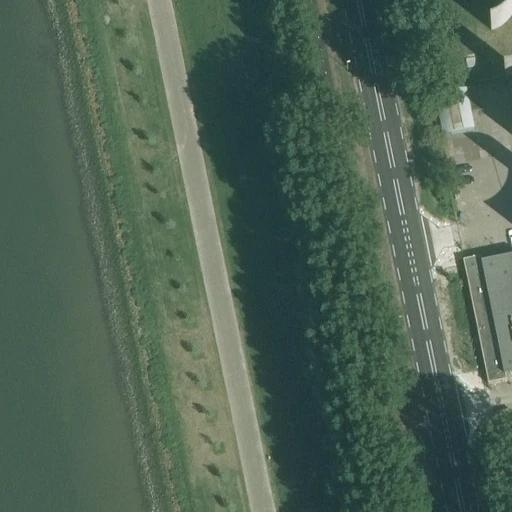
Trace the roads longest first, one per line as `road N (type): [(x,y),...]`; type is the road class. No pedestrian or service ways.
road 1 (secondary): [(462,511),(356,0)]
road 2 (unclassified): [(261,511),(158,0)]
